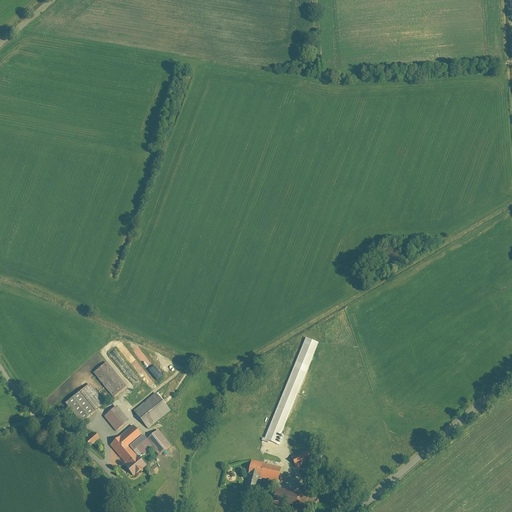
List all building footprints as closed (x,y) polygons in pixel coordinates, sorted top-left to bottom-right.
[(306,338),(265,439),(278,444),(319,343),(306,338)] [(107,364),(95,374),(113,396),(125,386),(107,364)] [(106,406),(89,385),(66,404),(82,424),(106,406)] [(157,394),(135,412),(148,428),(170,410),(157,394)] [(116,407),(106,416),(119,431),(129,422),(116,407)] [(151,445),(133,426),(110,446),(136,474),(146,466),(138,457),(151,445)] [(172,446),(160,431),(149,440),(161,455),(172,446)] [(309,449),(292,457),(297,469),(314,462),(309,449)] [(246,487),(258,490),(261,477),(277,481),(280,464),(252,458),(246,487)] [(306,493),(278,485),(274,498),(302,506),(306,493)]
